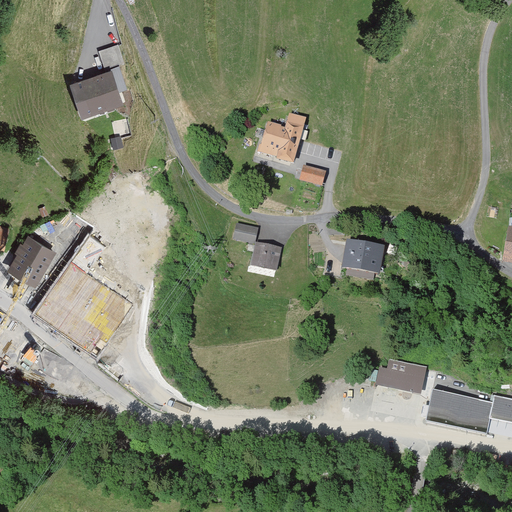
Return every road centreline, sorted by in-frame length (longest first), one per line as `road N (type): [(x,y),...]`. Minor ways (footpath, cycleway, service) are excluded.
road 1 (residential): [(0,318),(169,421),(345,426),(413,439),(422,461),(412,511)]
road 2 (residential): [(120,0),(185,161),(234,209),(276,219),(408,221),(461,240)]
road 3 (residential): [(461,240),(485,172),(487,39),(508,0)]
